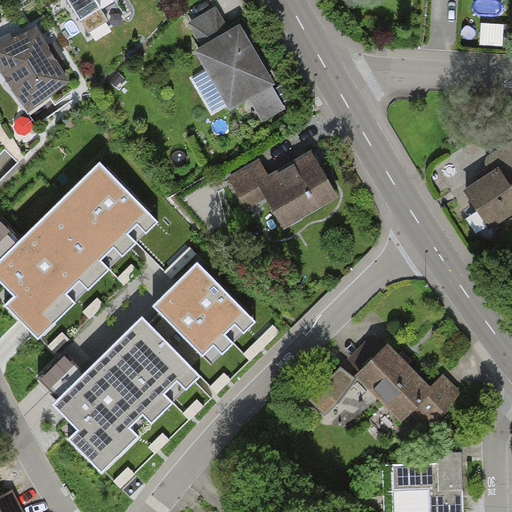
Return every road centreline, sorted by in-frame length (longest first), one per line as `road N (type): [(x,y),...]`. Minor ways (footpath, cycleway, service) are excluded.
road 1 (residential): [(154,511),(312,336),(423,231)]
road 2 (residential): [(511,80),(379,73),(337,86)]
road 3 (tertiary): [(337,86),(423,231)]
road 4 (tertiary): [(423,231),(511,354)]
road 5 (residential): [(65,511),(0,397)]
